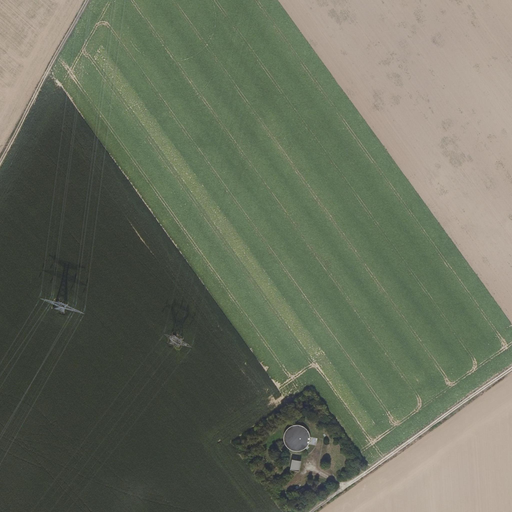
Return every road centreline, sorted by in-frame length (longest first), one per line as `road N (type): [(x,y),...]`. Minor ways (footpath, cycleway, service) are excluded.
road 1 (track): [(511,369),(314,511)]
road 2 (track): [(87,0),(0,162)]
